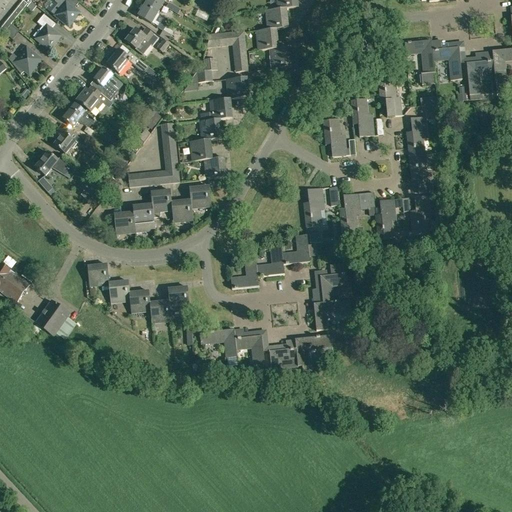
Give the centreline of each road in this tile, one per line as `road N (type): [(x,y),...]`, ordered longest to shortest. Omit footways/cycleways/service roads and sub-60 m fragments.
road 1 (residential): [(198,240),(156,254),(93,246),(60,225),(1,158)]
road 2 (tertiary): [(9,141),(123,0)]
road 3 (residential): [(351,2),(274,138)]
road 4 (residential): [(489,8),(398,17),(351,2)]
road 5 (residential): [(293,293),(220,298),(210,292),(198,240)]
road 6 (residential): [(274,138),(239,200),(198,240)]
